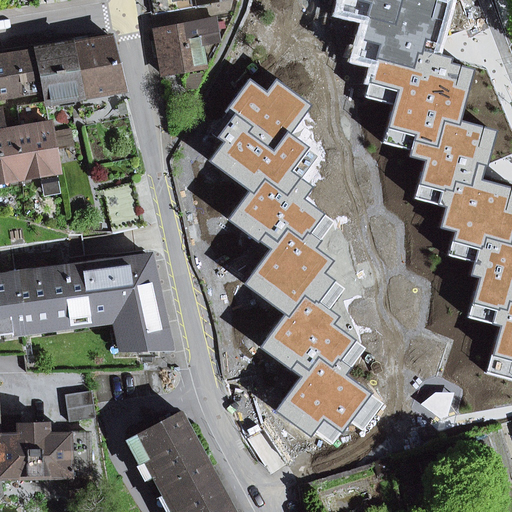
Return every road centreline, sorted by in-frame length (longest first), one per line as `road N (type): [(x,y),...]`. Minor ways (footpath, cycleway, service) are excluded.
road 1 (residential): [(127,15),(154,167),(212,390),(272,511)]
road 2 (residential): [(0,36),(127,15)]
